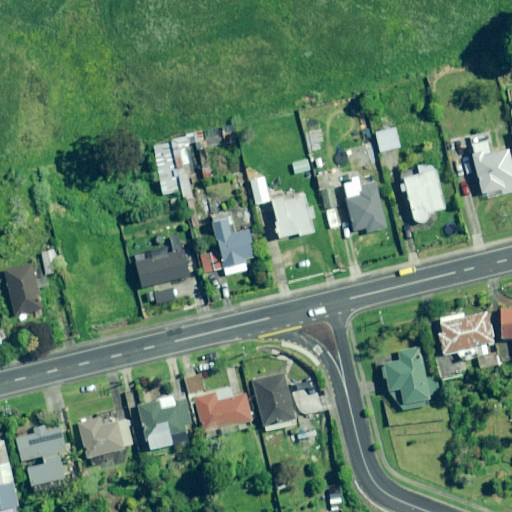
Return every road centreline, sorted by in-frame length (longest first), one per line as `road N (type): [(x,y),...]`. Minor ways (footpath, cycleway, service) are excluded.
road 1 (residential): [(0,384),(251,322)]
road 2 (residential): [(331,301),(511,257)]
road 3 (residential): [(428,511),(372,479),(348,398)]
road 4 (residential): [(348,398),(303,339),(251,322)]
